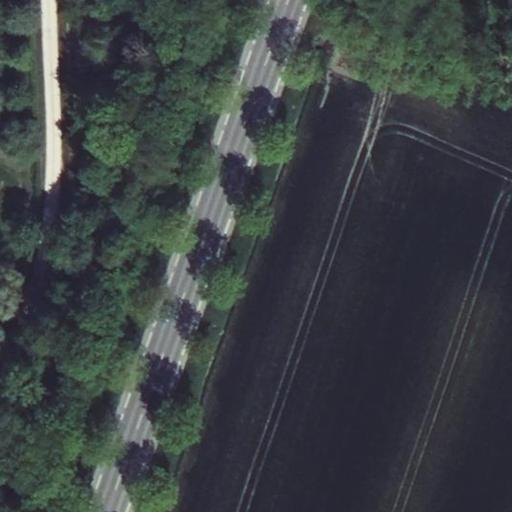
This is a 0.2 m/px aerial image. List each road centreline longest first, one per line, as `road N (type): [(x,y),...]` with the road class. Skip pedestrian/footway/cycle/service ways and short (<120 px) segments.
road 1 (secondary): [(288,0),(107,511)]
road 2 (track): [(0,430),(143,75),(147,0)]
